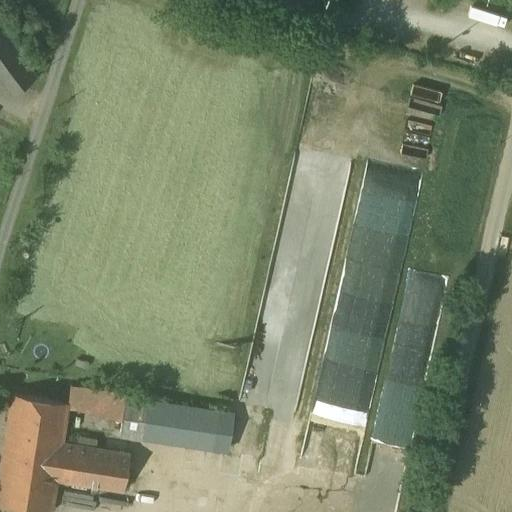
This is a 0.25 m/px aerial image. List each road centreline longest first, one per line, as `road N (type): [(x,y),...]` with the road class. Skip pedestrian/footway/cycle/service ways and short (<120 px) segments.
road 1 (unclassified): [(511,157),(427,511)]
road 2 (residential): [(81,0),(0,252)]
